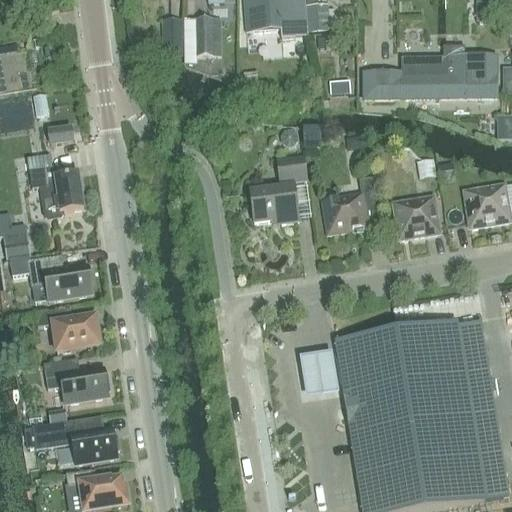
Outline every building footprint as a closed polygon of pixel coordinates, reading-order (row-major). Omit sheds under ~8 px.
[(280,32),(281,43),(295,41),(291,0),(243,0),(246,34),(280,32)] [(307,36),(329,34),(327,8),(305,10),(307,36)] [(182,56),(182,24),(161,24),(162,56),(182,56)] [(222,60),(221,24),(183,25),(184,68),(196,68),(195,60),(222,60)] [(364,104),(400,103),(496,102),(496,60),(465,61),(465,50),(454,50),(454,61),(401,61),(401,77),(364,77),(364,104)] [(47,106),(34,107),(35,129),(48,128),(47,106)] [(48,135),(50,149),(73,145),(71,131),(48,135)] [(317,136),(302,134),(305,155),(320,157),(317,136)] [(294,187),(306,185),(303,161),(277,165),(281,192),(250,196),(254,228),(281,224),(282,228),(299,226),(294,187)] [(434,170),(418,169),(418,187),(433,188),(434,170)] [(29,175),(32,194),(40,192),(45,222),(48,224),(61,222),(64,219),(63,216),(84,213),(78,179),(56,182),(54,171),(29,175)] [(324,197),(322,199),(328,239),(366,233),(365,228),(363,216),(378,213),(375,194),(373,181),(358,183),(360,197),(337,200),(337,199),(333,196),(324,197)] [(471,233),(510,226),(504,191),(465,197),(471,233)] [(400,245),(439,238),(433,203),(394,209),(400,245)] [(7,264),(30,261),(28,245),(4,248),(7,264)] [(88,274),(87,271),(60,275),(57,262),(27,266),(31,292),(45,290),(48,306),(92,300),(90,286),(93,286),(91,274),(88,274)] [(52,330),(58,358),(100,351),(98,338),(101,337),(99,325),(96,326),(95,322),(66,327),(63,313),(35,319),(38,333),(52,330)] [(486,362),(462,367),(456,326),(335,345),(362,511),(442,511),(508,501),(486,362)] [(71,365),(43,369),(47,394),(62,392),(65,409),(108,402),(108,401),(111,401),(107,379),(104,380),(103,374),(73,378),(71,365)] [(80,424),(33,432),(36,454),(72,448),(75,469),(117,463),(116,455),(119,455),(117,439),(113,440),(112,433),(82,437),(80,424)] [(80,489),(83,511),(114,511),(127,510),(124,491),(123,491),(121,482),(93,487),(91,475),(66,479),(68,491),(80,489)]
